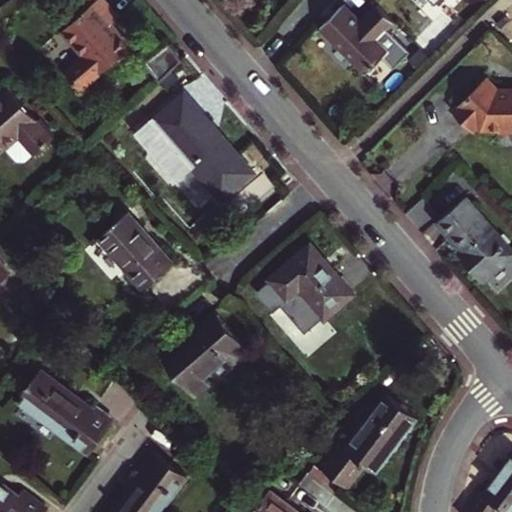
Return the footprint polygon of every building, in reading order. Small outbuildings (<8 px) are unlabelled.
[(85,55),(67,72),(83,90),(133,45),(113,23),(121,15),(108,0),(97,0),(81,14),(63,30),(85,55)] [(73,0),(71,3),(81,14),(97,0),(73,0)] [(389,31),(396,23),(378,5),(360,23),(342,5),(321,27),(367,74),(383,58),(394,69),(407,56),(417,67),(426,58),(416,47),(411,52),(389,31)] [(148,62),(162,80),(184,59),(170,42),(148,62)] [(511,88),(499,88),(488,77),(454,111),(475,131),(479,127),(482,130),(500,131),(500,133),(511,133),(511,88)] [(0,154),(9,146),(25,164),(55,137),(11,87),(0,97),(0,154)] [(187,91),(145,127),(161,146),(171,138),(207,181),(240,153),(187,91)] [(511,250),(465,197),(437,222),(462,250),(458,252),(483,281),(511,255),(511,250)] [(132,211),(101,237),(146,289),(176,263),(132,211)] [(15,249),(25,260),(32,253),(22,242),(15,249)] [(274,280),(290,299),(303,288),(328,317),(357,293),(314,244),(274,280)] [(0,282),(9,275),(0,264),(0,282)] [(165,360),(197,398),(213,384),(207,376),(229,357),(236,364),(252,350),(219,313),(165,360)] [(19,398),(90,453),(116,420),(97,406),(94,409),(42,369),(19,398)] [(340,445),(322,469),(348,487),(365,464),(376,471),(416,415),(386,393),(345,449),(340,445)] [(144,472),(113,511),(160,511),(188,476),(155,451),(140,469),(144,472)] [(481,490),(463,511),(500,511),(504,508),(509,511),(511,511),(511,460),(486,493),(481,490)] [(0,481),(0,511),(43,511),(47,508),(23,490),(19,495),(0,481)] [(298,511),(269,489),(251,511),(298,511)]
